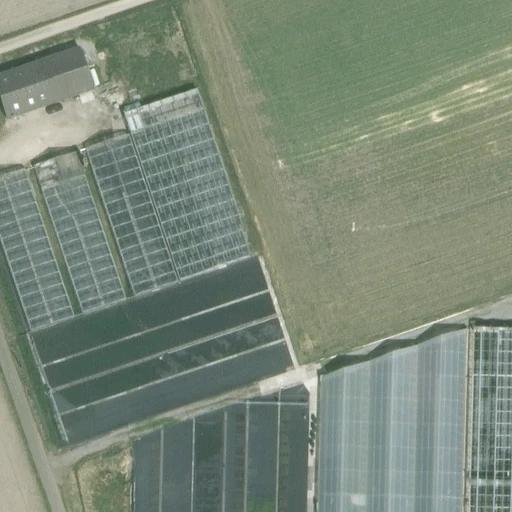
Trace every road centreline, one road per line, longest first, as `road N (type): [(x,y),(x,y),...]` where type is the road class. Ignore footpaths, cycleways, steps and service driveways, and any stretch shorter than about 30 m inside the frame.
road 1 (unclassified): [(58,511),(0,346)]
road 2 (track): [(0,49),(146,0)]
